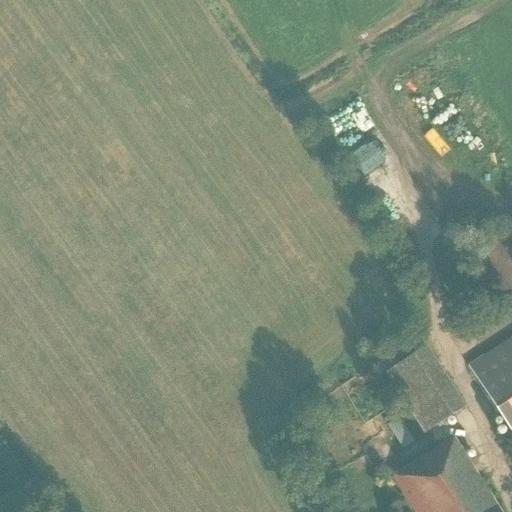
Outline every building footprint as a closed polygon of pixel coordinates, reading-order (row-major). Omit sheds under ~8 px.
[(439,233),(404,169),(427,157),(408,122),(395,128),(376,93),(357,103),(353,95),(331,107),(413,259),(436,247),(430,238),(439,233)] [(291,228),(295,238),(313,229),(309,219),(291,228)] [(496,303),(505,307),(511,306),(511,237),(507,237),(497,240),(489,245),(482,252),(477,261),(476,271),(477,281),(481,290),(487,298),(496,303)] [(511,433),(511,336),(467,366),(511,433)] [(387,375),(424,435),(465,409),(427,349),(387,375)] [(344,381),(358,419),(382,410),(368,373),(344,381)] [(399,420),(385,428),(398,451),(412,443),(399,420)] [(499,511),(453,439),(395,476),(418,511),(499,511)]
